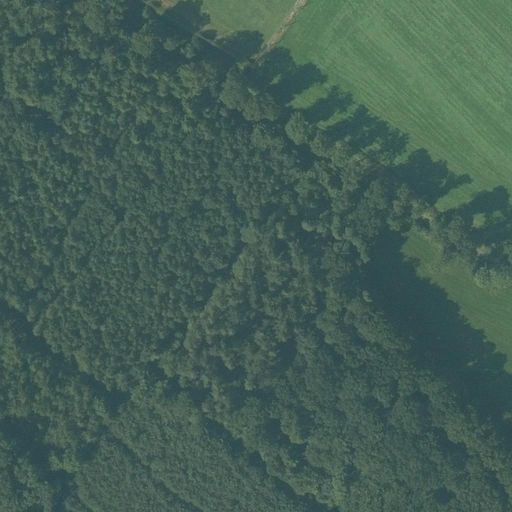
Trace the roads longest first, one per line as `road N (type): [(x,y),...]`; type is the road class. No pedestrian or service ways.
road 1 (track): [(335,511),(151,358),(324,147)]
road 2 (track): [(120,0),(400,200),(511,260)]
